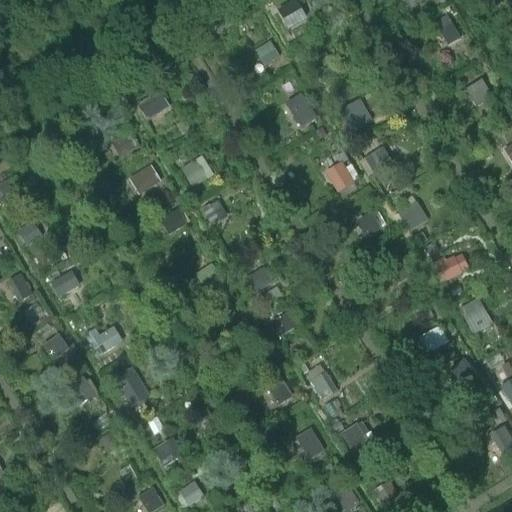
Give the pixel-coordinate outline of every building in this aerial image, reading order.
[(304,22),(294,4),(279,13),(289,31),(304,22)] [(461,41),(448,18),(435,25),(448,48),(461,41)] [(279,59),(270,45),(256,54),(265,68),(279,59)] [(341,72),(332,57),(313,68),(321,83),(341,72)] [(494,99),(484,82),(467,92),(477,109),(494,99)] [(166,109),(157,95),(139,106),(147,120),(166,109)] [(315,123),(304,106),(289,116),(300,133),(315,123)] [(361,127),(350,108),(337,116),(348,135),(361,127)] [(138,147),(129,133),(112,143),(120,158),(138,147)] [(392,166),(383,150),(365,160),(374,176),(392,166)] [(207,181),(195,162),(181,171),(192,190),(207,181)] [(355,186),(343,165),(326,175),(338,196),(355,186)] [(158,184),(150,170),(131,182),(139,196),(158,184)] [(0,202),(12,195),(4,181),(0,183),(0,202)] [(227,219),(218,205),(204,213),(213,228),(227,219)] [(426,222),(416,205),(399,216),(410,233),(426,222)] [(187,227),(178,212),(160,222),(169,238),(187,227)] [(381,231),(372,215),(358,224),(366,239),(381,231)] [(42,239),(33,224),(17,234),(27,248),(42,239)] [(257,272),(250,260),(238,267),(244,279),(257,272)] [(442,286),(462,276),(454,260),(434,270),(442,286)] [(411,277),(402,264),(386,274),(394,288),(411,277)] [(218,278),(211,267),(195,277),(201,288),(218,278)] [(273,285),(263,271),(246,282),(254,296),(273,285)] [(77,289),(68,274),(50,285),(59,300),(77,289)] [(33,297),(20,277),(7,285),(20,306),(33,297)] [(486,317),(476,300),(459,311),(469,328),(486,317)] [(298,328),(289,315),(272,326),(280,339),(298,328)] [(253,331),(244,317),(228,327),(236,341),(253,331)] [(98,360),(123,344),(114,329),(100,338),(96,331),(85,338),(98,360)] [(449,345),(440,329),(421,340),(429,355),(449,345)] [(58,339),(45,348),(54,361),(67,352),(58,339)] [(475,379),(464,361),(450,370),(461,387),(475,379)] [(310,383),(322,402),(337,393),(325,374),(310,383)] [(140,392),(131,378),(117,387),(125,401),(140,392)] [(293,398),(281,379),(266,388),(279,408),(293,398)] [(511,380),(499,388),(511,409),(511,380)] [(94,397),(83,382),(71,389),(82,405),(94,397)] [(511,452),(511,442),(503,428),(489,436),(502,458),(511,452)] [(363,450),(351,430),(341,437),(353,456),(363,450)] [(325,454),(311,431),(296,441),(309,463),(325,454)] [(120,444),(113,434),(100,442),(106,453),(120,444)] [(184,459),(174,442),(153,453),(164,471),(184,459)] [(390,511),(402,505),(389,484),(374,494),(385,511),(390,511)] [(204,499),(196,485),(180,495),(189,509),(204,499)] [(346,511),(355,506),(345,489),(334,496),(344,511),(346,511)] [(157,511),(163,509),(154,495),(140,503),(145,511),(157,511)]
